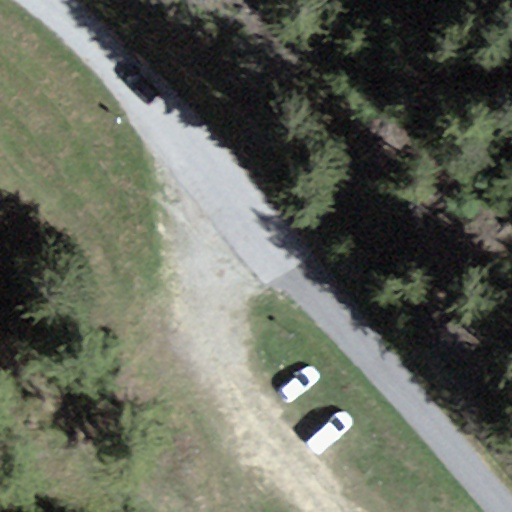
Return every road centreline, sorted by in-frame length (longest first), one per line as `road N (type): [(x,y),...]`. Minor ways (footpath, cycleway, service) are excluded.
road 1 (unclassified): [(354,333),(145,94),(50,0)]
road 2 (track): [(508,511),(354,333)]
